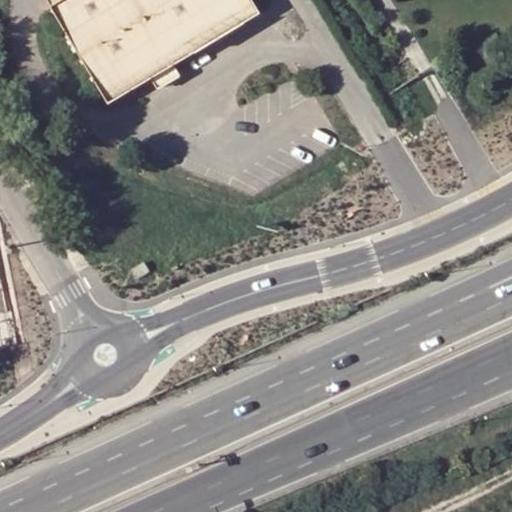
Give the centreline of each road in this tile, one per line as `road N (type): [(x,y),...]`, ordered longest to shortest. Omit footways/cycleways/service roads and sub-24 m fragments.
road 1 (tertiary): [(511,195),(377,259),(168,325)]
road 2 (trunk): [(299,382),(9,511)]
road 3 (trunk): [(157,511),(429,394)]
road 4 (trunk): [(511,267),(299,382)]
road 5 (trunk): [(511,293),(299,382)]
road 6 (unclassified): [(70,297),(0,184)]
